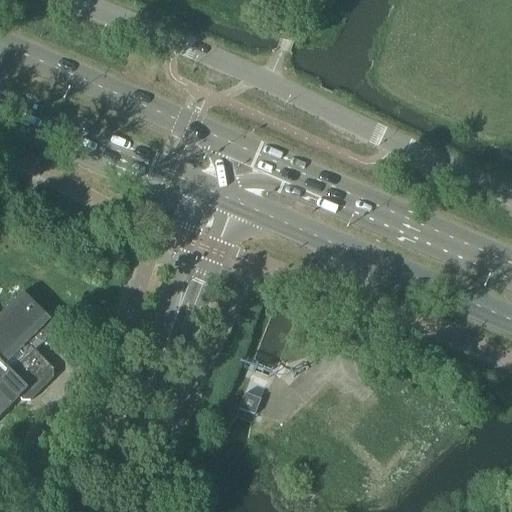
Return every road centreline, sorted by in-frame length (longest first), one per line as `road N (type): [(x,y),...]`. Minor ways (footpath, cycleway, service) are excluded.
road 1 (unclassified): [(511,195),(71,0)]
road 2 (trunk): [(227,199),(511,321)]
road 3 (trunk): [(213,136),(0,44)]
road 4 (trunk): [(0,102),(209,191)]
road 5 (tertiary): [(98,511),(175,316)]
road 6 (trunk): [(511,264),(326,185)]
road 7 (tertiary): [(209,191),(173,288),(175,316)]
road 8 (tertiary): [(175,316),(227,199)]
road 9 (trunk): [(326,185),(213,136)]
